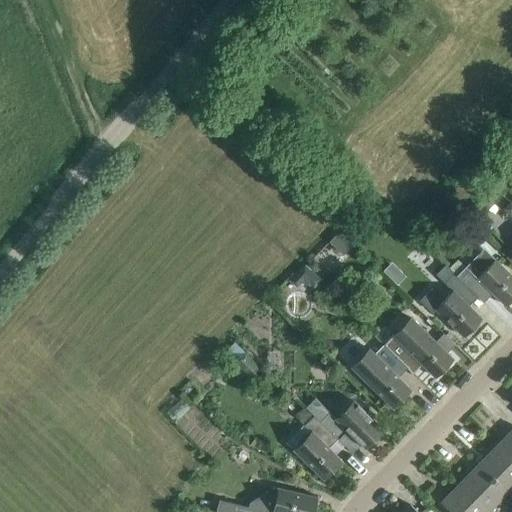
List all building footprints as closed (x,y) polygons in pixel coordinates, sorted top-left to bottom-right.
[(511,157),(496,174),(503,181),(511,171),(511,157)] [(497,184),(489,191),(497,198),(504,191),(497,184)] [(489,191),(486,195),(471,211),(478,217),(497,198),(489,191)] [(511,201),(511,200),(503,208),(511,216),(511,215),(511,201)] [(511,273),(487,249),(461,275),(481,294),(488,287),(506,305),(511,298),(511,273)] [(306,265),(313,272),(318,267),(318,262),(313,258),(306,265)] [(304,264),(290,280),(298,286),(303,281),(307,281),(310,280),(315,286),(321,279),(317,275),(309,269),(304,264)] [(436,308),(449,321),(464,335),(482,317),(464,299),(473,291),(484,301),(485,301),(480,296),(481,294),(461,275),(456,270),(453,273),(446,266),(436,276),(443,283),(446,280),(454,288),(443,298),(432,287),(420,299),(433,311),(436,308)] [(412,315),(387,341),(411,365),(418,359),(435,376),(454,358),(439,344),(417,321),(412,315)] [(260,365),(234,341),(224,352),(249,376),(260,365)] [(351,365),(379,393),(393,407),(412,388),(394,371),(402,362),(413,373),(414,372),(409,367),(411,365),(387,341),(377,351),(371,344),(351,365)] [(307,403),(317,413),(321,418),(331,408),(316,393),(307,403)] [(331,408),(321,418),(341,437),(348,430),(365,447),(384,429),(370,415),(355,399),(338,415),(331,408)] [(312,415),(305,407),(298,414),(305,422),(312,415)] [(295,449),(309,464),(324,478),(342,459),(324,442),(332,434),(344,444),(344,443),(339,438),(341,437),(321,418),(317,413),(307,423),(315,430),(295,449)] [(511,429),(497,444),(511,458),(511,429)] [(251,444),(266,452),(270,443),(255,435),(251,444)] [(511,458),(497,444),(479,463),(507,492),(511,486),(511,458)] [(479,463),(460,482),(489,511),(507,492),(479,463)] [(487,511),(489,511),(460,482),(441,501),(452,511),(487,511)] [(222,511),(313,511),(318,496),(274,486),(250,501),(249,506),(220,499),(217,511),(222,511)]
